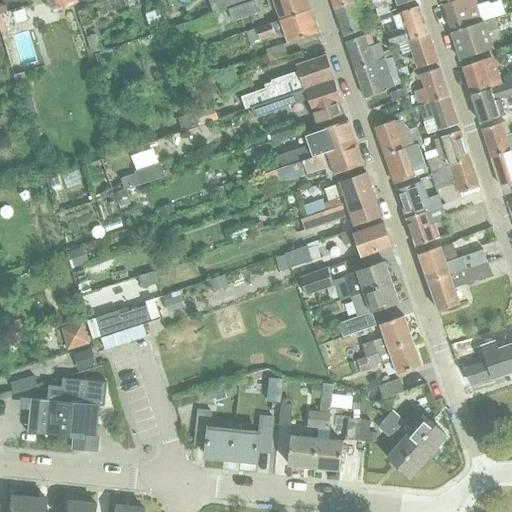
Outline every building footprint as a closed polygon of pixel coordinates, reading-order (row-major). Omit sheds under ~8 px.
[(79,3),(78,0),(46,0),(52,14),(79,3)] [(259,10),(255,0),(251,0),(229,8),(233,19),(259,10)] [(273,0),(275,3),(280,20),(309,10),(305,0),(273,0)] [(332,0),(336,8),(360,0),(332,0)] [(374,0),(360,0),(336,8),(344,34),(366,27),(365,23),(362,24),(359,17),(368,14),(366,8),(374,5),(377,14),(379,13),(374,0)] [(374,0),(379,13),(377,14),(378,16),(391,12),(386,0),(394,0),(397,5),(411,0),(374,0)] [(459,0),(444,5),(453,32),(484,22),(476,0),(459,0)] [(390,46),(398,44),(427,34),(417,6),(399,12),(400,15),(394,17),(392,17),(397,31),(386,35),(390,46)] [(309,10),(280,20),(247,32),(250,42),(261,38),(262,40),(275,35),(274,33),(284,30),(288,42),(317,32),(309,10)] [(392,17),(394,17),(392,12),(391,12),(378,16),(380,22),(392,17)] [(484,22),(453,32),(462,59),(493,49),(488,32),(498,29),(495,19),(484,22)] [(427,34),(398,44),(403,57),(411,54),(415,64),(412,65),(413,68),(436,61),(427,34)] [(347,42),(356,68),(356,69),(383,60),(383,59),(390,56),(387,49),(380,51),(378,44),(367,48),(364,40),(368,38),(366,35),(347,42)] [(266,50),(270,62),(286,56),(283,45),(266,50)] [(245,108),(334,79),(326,56),(297,66),(299,71),(271,80),(272,83),(265,85),(266,89),(241,97),(245,108)] [(390,57),(383,60),(356,69),(365,96),(402,83),(400,78),(400,77),(398,70),(395,71),(390,57)] [(464,68),(473,94),(502,85),(494,62),(488,64),(487,60),(464,68)] [(407,66),(398,70),(400,77),(410,74),(407,66)] [(411,93),(416,107),(448,97),(439,68),(413,77),(414,81),(418,80),(421,89),(411,93)] [(317,126),(345,117),(342,103),(334,79),(245,108),(246,110),(251,108),(255,118),(309,100),(313,111),(317,126)] [(511,81),(502,85),(473,94),(482,122),(505,115),(500,99),(511,95),(511,81)] [(448,97),(416,107),(421,122),(431,119),(436,131),(457,124),(448,97)] [(215,107),(194,113),(199,127),(219,120),(215,107)] [(199,127),(194,113),(178,119),(183,132),(199,127)] [(277,155),(281,167),(354,142),(346,120),(317,130),(303,135),(306,145),(277,155)] [(376,127),(385,155),(416,144),(422,142),(421,136),(411,139),(408,130),(398,133),(395,121),(376,127)] [(483,129),(492,157),(511,150),(511,133),(505,136),(503,128),(507,126),(506,122),(483,129)] [(428,161),(431,170),(468,159),(459,132),(433,141),(439,157),(428,161)] [(354,142),(281,167),(262,174),(266,184),(279,179),(280,182),(293,178),(291,174),(303,170),(305,174),(323,168),(326,172),(328,176),(362,165),(354,142)] [(138,168),(161,161),(156,144),(133,150),(138,168)] [(416,144),(385,155),(394,183),(413,177),(412,172),(424,168),(416,144)] [(511,150),(492,157),(501,185),(511,181),(511,150)] [(468,159),(431,170),(432,175),(437,190),(456,184),(459,194),(478,188),(468,159)] [(137,169),(121,174),(128,199),(144,194),(137,169)] [(326,205),(328,210),(372,195),(365,174),(339,183),(339,184),(324,189),(327,198),(324,199),(326,205)] [(421,182),(397,190),(406,218),(442,205),(439,196),(427,200),(421,182)] [(328,210),(315,215),(294,222),(298,232),(349,214),(353,225),(379,215),(372,195),(328,210)] [(442,205),(406,218),(416,246),(439,238),(433,222),(446,218),(442,205)] [(255,233),(250,219),(229,226),(234,240),(255,233)] [(356,242),(361,256),(391,246),(383,224),(354,234),(352,230),(341,234),(345,246),(356,242)] [(491,224),(473,232),(478,244),(497,236),(491,224)] [(88,244),(75,245),(77,262),(90,261),(88,244)] [(285,255),(291,269),(313,260),(308,246),(285,255)] [(418,254),(428,282),(487,262),(483,250),(445,263),(439,247),(418,254)] [(344,277),(351,296),(392,282),(385,262),(344,277)] [(487,262),(428,282),(437,310),(459,303),(453,287),(491,274),(487,262)] [(299,277),(306,294),(334,285),(329,268),(299,277)] [(358,317),(400,302),(392,282),(351,296),(358,317)] [(119,311),(96,318),(97,321),(102,336),(103,337),(125,330),(152,321),(161,319),(154,299),(146,302),(147,306),(120,315),(119,311)] [(362,344),(366,356),(413,340),(405,315),(381,323),(385,336),(362,344)] [(359,331),(354,318),(347,320),(352,334),(359,331)] [(102,336),(97,321),(89,324),(94,338),(102,336)] [(68,350),(91,344),(85,322),(62,329),(68,350)] [(323,341),(329,355),(341,350),(335,336),(323,341)] [(413,340),(366,356),(358,359),(362,371),(393,359),(398,373),(422,365),(413,340)] [(490,359),(479,363),(467,367),(472,384),(495,376),(495,374),(506,370),(507,372),(511,370),(511,346),(499,350),(502,360),(491,364),(490,359)] [(92,349),(73,354),(79,372),(97,366),(92,349)] [(95,452),(99,406),(101,406),(105,407),(107,382),(63,378),(62,386),(49,385),(47,400),(33,398),(29,433),(73,438),(72,449),(95,452)] [(378,386),(382,398),(404,391),(399,378),(378,386)] [(217,400),(238,394),(234,382),(213,388),(217,400)] [(320,413),(327,413),(328,409),(330,409),(332,385),(322,384),(320,413)] [(278,425),(288,426),(291,405),(280,404),(278,425)] [(308,426),(318,428),(320,413),(310,411),(308,426)] [(393,411),(385,419),(398,430),(405,421),(393,411)] [(207,457),(231,460),(234,424),(224,423),(223,431),(209,429),(210,413),(198,412),(194,446),(207,448),(207,457)] [(320,413),(318,428),(329,429),(331,414),(327,413),(320,413)] [(405,421),(398,430),(407,438),(431,460),(440,450),(436,448),(447,436),(426,417),(416,427),(407,419),(405,421)] [(234,424),(231,460),(256,462),(257,453),(269,454),(273,419),(260,418),(258,434),(243,433),(244,425),(234,424)] [(345,439),(356,440),(358,419),(348,418),(345,439)] [(358,441),(367,442),(370,420),(360,419),(358,441)] [(398,430),(385,419),(378,427),(391,438),(398,430)] [(288,465),(314,468),(317,440),(291,437),(288,465)] [(431,460),(407,438),(388,459),(410,478),(420,467),(423,469),(431,460)] [(317,440),(314,468),(340,471),(343,443),(317,440)] [(46,511),(48,499),(13,496),(11,511),(46,511)] [(96,511),(98,504),(69,501),(68,511),(96,511)]
